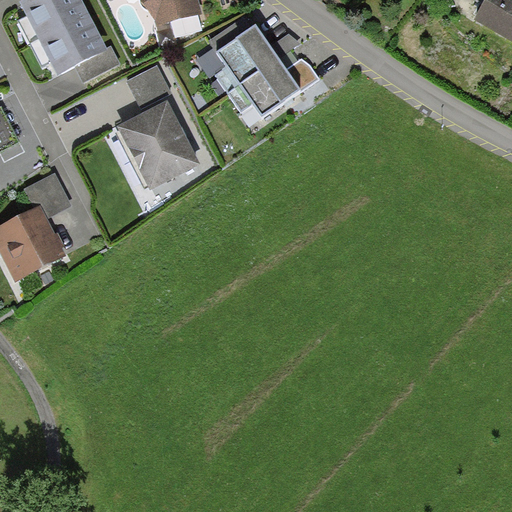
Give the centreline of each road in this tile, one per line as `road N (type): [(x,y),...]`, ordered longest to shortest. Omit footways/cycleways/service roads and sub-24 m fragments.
road 1 (residential): [(296,0),(371,59),(511,139)]
road 2 (residential): [(0,338),(47,407),(60,511)]
road 3 (residential): [(0,41),(57,154)]
